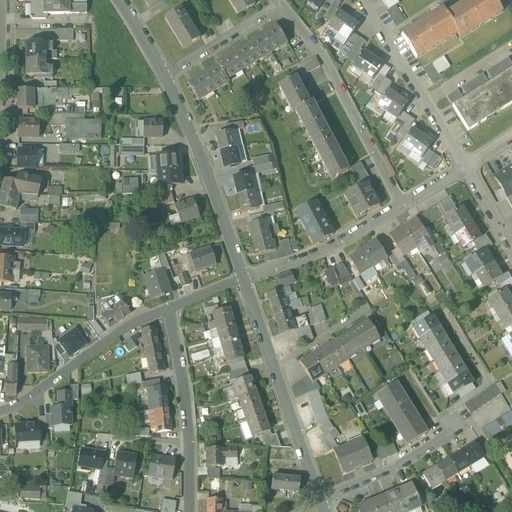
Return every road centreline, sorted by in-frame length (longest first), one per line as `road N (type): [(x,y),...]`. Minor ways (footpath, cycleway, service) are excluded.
road 1 (residential): [(401,205),(322,54),(277,6)]
road 2 (unclassified): [(317,498),(242,278)]
road 3 (unclassified): [(242,278),(165,76)]
road 4 (residential): [(188,511),(188,399),(169,308)]
road 5 (residential): [(0,411),(128,324),(169,308)]
road 6 (residential): [(465,167),(361,0)]
road 7 (residential): [(242,278),(323,250),(401,205)]
road 8 (residential): [(317,498),(402,467),(463,427)]
road 9 (residential): [(165,76),(277,6)]
